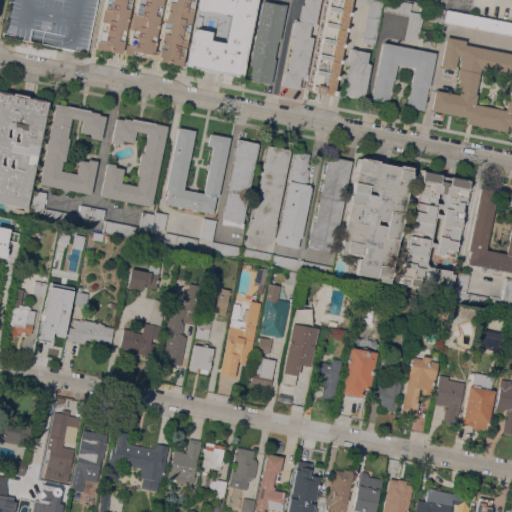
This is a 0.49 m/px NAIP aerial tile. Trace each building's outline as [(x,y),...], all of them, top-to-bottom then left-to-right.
[(96,0),(86,52),(2,35),(8,0),(96,0)] [(156,59),(155,60),(154,60),(153,60),(151,59),(150,59),(150,58),(148,58),(145,57),(132,54),(131,55),(94,48),(96,40),(97,40),(99,30),(98,30),(102,8),(103,8),(104,0),(193,0),(192,9),(193,9),(189,25),(188,25),(185,40),(186,40),(185,48),(184,48),(182,56),(183,56),(181,66),(172,64),(172,62),(167,61),(167,63),(158,61),(159,60),(156,59)] [(199,0),(255,0),(240,77),(189,67),(189,65),(187,65),(195,25),(196,15),(197,15),(199,0)] [(261,0),(285,5),(278,41),(276,41),(273,59),(274,59),(270,84),(246,79),(261,0)] [(294,37),(291,36),(294,20),(298,21),(301,4),(303,4),(303,0),(319,0),(314,26),(310,25),(308,36),(312,37),(304,77),(300,76),(297,89),(281,85),(284,69),(287,70),(294,37)] [(350,0),(332,96),(313,92),(313,91),(310,90),(327,0),(350,0)] [(369,0),(383,0),(375,44),(361,41),(369,0)] [(383,11),(385,0),(400,0),(410,2),(408,16),(383,11)] [(511,0),(473,0),(471,11),(511,18),(511,0)] [(409,11),(422,13),(424,4),(444,8),(441,23),(421,19),(418,37),(423,38),(422,43),(403,40),(409,11)] [(511,35),(444,22),(446,9),(511,22),(511,35)] [(511,126),(506,125),(505,131),(465,123),(466,117),(430,110),(434,89),(458,94),(459,87),(456,87),(458,80),(455,79),(459,60),(458,60),(458,56),(456,55),(454,69),(439,66),(445,36),(465,40),(464,44),(511,54),(511,126)] [(435,52),(423,110),(405,106),(413,68),(396,64),(388,103),(370,99),(381,42),(435,52)] [(348,61),(347,61),(349,48),(367,52),(365,63),(370,64),(363,99),(354,97),(354,96),(344,95),(345,90),(343,90),(348,61)] [(26,97),(31,98),(31,97),(44,100),(43,100),(47,101),(26,209),(0,203),(0,90),(9,93),(9,94),(12,94),(12,93),(27,96),(26,97)] [(55,104),(90,111),(98,113),(98,115),(105,116),(100,140),(89,138),(90,134),(80,132),(82,120),(71,118),(67,138),(69,138),(64,161),(62,161),(60,171),(76,174),(79,160),(87,162),(88,159),(97,161),(90,194),(68,190),(67,191),(61,190),(61,189),(39,185),(55,104)] [(150,206),(99,196),(106,162),(114,164),(114,166),(123,168),(120,182),(136,185),(139,169),(137,168),(140,153),(142,153),(146,133),(135,131),(133,142),(122,140),(121,144),(110,142),(115,118),(122,119),(122,118),(131,119),(131,118),(167,125),(150,206)] [(209,133),(229,137),(217,196),(215,196),(212,213),(164,203),(167,190),(164,190),(177,127),(194,130),(189,153),(191,154),(190,159),(188,159),(182,189),(189,191),(190,188),(196,190),(195,192),(203,193),(207,170),(206,169),(207,163),(208,164),(212,146),(206,145),(209,133)] [(233,156),(231,155),(233,147),(234,147),(235,139),(257,143),(243,213),(246,213),(245,217),(243,217),(241,222),(221,218),(233,156)] [(252,218),(262,167),(261,167),(262,162),(263,162),(266,147),(268,147),(268,145),(288,149),(287,151),(289,151),(275,223),(276,223),(272,239),(246,234),(249,218),(252,218)] [(288,178),(290,168),(292,168),(295,151),(309,153),(306,168),(308,169),(305,184),(309,184),(308,187),(310,187),(300,238),(298,237),(296,248),(275,244),(288,180),(288,181),(288,178)] [(312,221),(314,222),(327,155),(351,160),(332,252),(306,246),(312,221)] [(357,158),(364,160),(364,158),(378,161),(377,162),(398,166),(398,165),(411,167),(388,283),(374,280),(375,278),(354,274),(357,258),(360,258),(361,255),(357,254),(356,255),(345,253),(345,255),(338,254),(357,158)] [(428,290),(429,288),(426,288),(428,281),(422,280),(424,271),(421,271),(418,286),(416,286),(416,287),(397,284),(397,282),(396,282),(399,263),(400,263),(419,169),(437,173),(437,174),(451,177),(452,175),(469,179),(464,204),(461,203),(460,212),(463,213),(454,256),(451,256),(451,257),(443,255),(443,256),(434,254),(435,247),(428,245),(425,263),(427,266),(449,270),(449,273),(453,274),(449,292),(447,292),(446,293),(428,290)] [(511,272),(466,264),(469,250),(467,250),(479,187),(496,191),(484,249),(505,253),(511,216),(511,205),(509,205),(511,193),(511,272)] [(42,213),(35,211),(36,207),(30,206),(34,190),(46,192),(42,213)] [(78,216),(80,204),(104,209),(102,220),(78,216)] [(76,214),(74,227),(42,220),(44,208),(76,214)] [(154,214),(151,230),(145,229),(144,233),(137,231),(141,211),(154,214)] [(155,211),(167,213),(163,231),(157,229),(156,233),(150,232),(151,230),(154,214),(155,211)] [(203,217),(216,220),(211,242),(199,239),(203,217)] [(136,226),(134,239),(102,233),(104,220),(136,226)] [(0,256),(4,257),(8,228),(0,226),(0,256)] [(197,238),(195,249),(163,243),(165,232),(197,238)] [(239,258),(222,254),(225,243),(242,247),(239,258)] [(241,260),(243,247),(272,253),(269,265),(241,260)] [(300,271),(269,265),(272,253),(302,259),(302,260),(300,271)] [(332,266),(330,276),(300,270),(300,271),(302,260),(332,266)] [(143,285),(142,289),(126,286),(130,268),(151,272),(150,272),(158,274),(155,288),(143,285)] [(257,268),(267,270),(261,294),(260,293),(257,292),(256,290),(256,289),(257,284),(254,283),(257,268)] [(286,271),(298,273),(296,286),(284,283),(286,271)] [(451,302),(457,272),(469,274),(465,292),(499,299),(497,311),(451,302)] [(511,279),(511,301),(501,299),(506,278),(511,279)] [(34,280),(46,282),(44,295),(31,293),(34,280)] [(281,337),(258,332),(268,283),(279,285),(277,299),(288,301),(281,337)] [(229,289),(224,315),(216,314),(216,312),(213,312),(213,310),(208,309),(208,307),(200,306),(204,284),(216,286),(216,284),(218,285),(218,287),(222,288),(229,289)] [(15,288),(23,289),(20,304),(28,306),(28,307),(30,307),(29,309),(34,310),(30,333),(21,332),(21,333),(18,332),(18,335),(14,335),(14,337),(7,336),(7,333),(6,333),(15,288)] [(85,305),(74,303),(77,291),(87,293),(85,305)] [(40,323),(45,300),(59,303),(61,292),(72,295),(65,332),(51,330),(49,339),(37,337),(40,323)] [(153,299),(165,301),(157,339),(151,338),(151,342),(154,343),(151,355),(137,353),(137,351),(119,347),(122,329),(141,333),(143,322),(149,323),(153,299)] [(233,375),(220,373),(230,318),(245,321),(249,300),(259,302),(247,363),(235,360),(233,375)] [(229,317),(232,302),(239,304),(240,306),(240,310),(240,312),(238,316),(237,318),(236,319),(229,317)] [(434,316),(436,303),(445,305),(443,318),(434,316)] [(193,326),(193,324),(182,322),(183,317),(180,317),(180,319),(183,325),(181,334),(183,334),(182,336),(185,337),(179,365),(167,363),(168,359),(163,358),(163,355),(161,354),(158,357),(157,357),(160,344),(165,345),(167,335),(164,334),(170,306),(196,311),(195,314),(197,314),(195,326),(193,326)] [(310,307),(311,326),(317,327),(309,366),(299,364),(297,375),(295,375),(293,386),(280,383),(295,308),(310,307)] [(197,314),(211,317),(207,339),(196,337),(198,327),(195,326),(197,314)] [(95,321),(95,322),(104,324),(103,326),(113,328),(111,339),(92,335),(90,345),(66,340),(68,332),(73,334),(75,323),(74,323),(75,319),(82,320),(83,319),(95,321)] [(256,350),(259,336),(271,339),(268,353),(256,350)] [(383,342),(390,343),(389,350),(382,348),(383,342)] [(193,344),(203,346),(204,344),(207,344),(206,347),(213,348),(209,370),(207,370),(206,373),(188,369),(193,344)] [(349,347),(375,352),(368,389),(362,388),(360,397),(340,393),(349,347)] [(379,349),(388,350),(386,364),(377,362),(379,349)] [(411,356),(420,358),(421,355),(429,357),(429,360),(437,362),(431,390),(429,390),(428,394),(420,393),(421,388),(419,388),(413,415),(400,412),(411,356)] [(269,386),(250,382),(254,361),(261,362),(262,357),(275,359),(269,386)] [(338,373),(339,374),(338,380),(337,380),(333,399),(320,397),(322,384),(319,383),(319,380),(315,379),(318,362),(330,364),(331,358),(341,360),(338,373)] [(469,385),(471,385),(474,372),(492,376),(489,389),(495,390),(487,429),(479,427),(478,429),(472,428),(473,426),(461,423),(469,385)] [(379,398),(375,397),(377,385),(381,385),(382,380),(385,380),(387,374),(401,376),(396,406),(393,406),(392,411),(379,408),(381,402),(379,402),(379,398)] [(456,423),(442,420),(445,407),(446,408),(447,405),(433,402),(439,374),(448,376),(447,379),(464,382),(456,423)] [(511,433),(502,431),(507,407),(495,404),(500,379),(510,381),(510,383),(511,383),(511,433)] [(0,419),(2,408),(12,410),(10,421),(30,425),(26,445),(0,440),(0,419)] [(53,411),(60,412),(61,409),(69,410),(68,415),(78,417),(76,428),(66,426),(64,438),(63,437),(62,446),(73,448),(70,464),(67,479),(65,480),(52,478),(50,479),(43,477),(45,467),(46,467),(49,448),(46,448),(53,411)] [(102,460),(100,459),(96,482),(83,479),(81,491),(70,489),(74,465),(75,466),(82,429),(107,434),(102,460)] [(154,449),(155,443),(168,445),(161,481),(158,480),(156,491),(140,488),(142,477),(138,477),(140,467),(127,465),(125,473),(118,472),(117,479),(114,478),(113,480),(104,478),(111,444),(114,445),(117,431),(128,433),(126,443),(154,449)] [(200,440),(194,475),(195,475),(193,482),(185,481),(185,483),(175,481),(172,480),(172,479),(166,478),(168,471),(173,450),(185,452),(188,438),(200,440)] [(200,471),(205,442),(224,445),(221,460),(223,460),(222,465),(220,464),(218,475),(200,471)] [(283,445),(282,452),(274,451),(275,444),(283,445)] [(231,469),(234,470),(236,459),(233,459),(236,446),(253,450),(252,457),(253,458),(254,459),(256,460),(256,462),(257,463),(254,478),(251,478),(250,481),(248,481),(246,490),(228,486),(231,469)] [(253,511),(265,453),(282,456),(279,473),(275,472),(272,489),(285,492),(281,511),(268,508),(267,511),(253,511)] [(9,473),(12,459),(25,461),(23,475),(9,473)] [(316,481),(319,482),(316,495),(314,495),(312,505),(305,504),(304,508),(299,506),(300,502),(299,501),(301,491),(298,491),(300,479),(297,478),(299,471),(293,470),(295,459),(320,464),(316,481)] [(332,511),(333,510),(327,509),(327,506),(325,506),(329,482),(331,482),(334,470),(343,471),(343,469),(353,471),(344,511),(332,511)] [(363,511),(351,510),(359,473),(361,471),(365,472),(367,474),(367,476),(381,479),(378,494),(377,494),(373,511),(363,511)] [(0,511),(0,477),(2,477),(6,496),(10,497),(9,500),(16,501),(13,511),(0,511)] [(210,477),(226,481),(223,498),(214,496),(214,493),(207,491),(210,477)] [(399,480),(398,485),(403,486),(402,489),(410,491),(405,511),(381,511),(388,478),(399,480)] [(60,511),(31,511),(34,499),(38,500),(38,498),(38,496),(38,494),(39,491),(40,490),(41,484),(58,487),(60,490),(58,503),(62,504),(60,511)] [(413,511),(416,499),(424,500),(427,487),(435,489),(469,496),(467,509),(455,506),(456,504),(450,503),(448,511),(413,511)] [(105,511),(108,496),(99,494),(96,511),(105,511)] [(473,511),(476,501),(477,501),(478,495),(492,498),(489,511),(473,511)] [(242,497),(254,500),(251,511),(245,511),(239,511),(242,497)] [(511,511),(511,503),(511,510),(502,509),(501,511),(511,511)]
